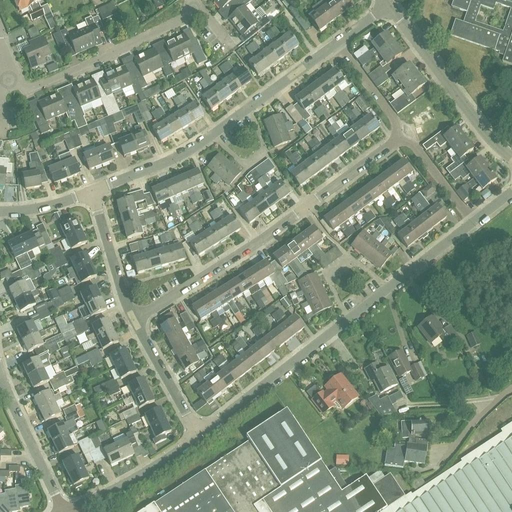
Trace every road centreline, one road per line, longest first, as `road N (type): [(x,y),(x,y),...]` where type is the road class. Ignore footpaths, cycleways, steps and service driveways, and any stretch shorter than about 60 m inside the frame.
road 1 (residential): [(196,433),(472,222)]
road 2 (residential): [(134,321),(404,136)]
road 3 (residential): [(92,192),(196,146),(339,41)]
road 4 (residential): [(8,78),(24,88),(48,81),(193,14),(205,15),(233,52)]
road 5 (residential): [(511,160),(388,4)]
road 6 (residential): [(60,511),(0,371)]
road 7 (residential): [(69,507),(151,467),(196,433)]
road 8 (residential): [(134,321),(92,192)]
road 9 (residential): [(196,433),(134,321)]
road 10 (residential): [(407,491),(489,396)]
